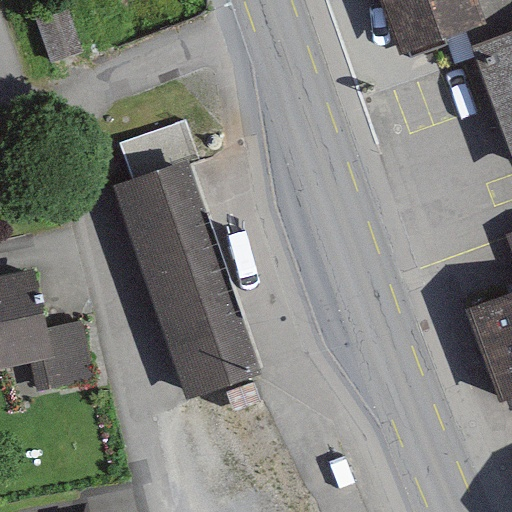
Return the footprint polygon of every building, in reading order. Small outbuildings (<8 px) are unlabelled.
[(356,0),(378,55),(469,19),(461,0),(356,0)] [(511,0),(461,0),(469,19),(487,32),(453,48),(502,182),(511,178),(511,0)] [(263,359),(188,158),(101,190),(177,391),(263,359)] [(511,241),(503,245),(511,269),(511,297),(452,320),(486,411),(511,401),(511,241)] [(27,270),(0,274),(0,368),(13,366),(19,398),(98,383),(87,326),(40,335),(27,270)]
